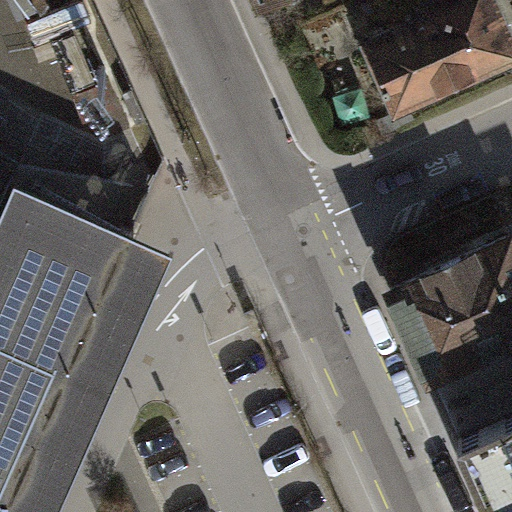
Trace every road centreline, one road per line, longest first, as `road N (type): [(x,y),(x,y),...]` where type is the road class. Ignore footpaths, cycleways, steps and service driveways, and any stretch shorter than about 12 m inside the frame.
road 1 (tertiary): [(422,511),(294,234)]
road 2 (tertiary): [(294,234),(185,0)]
road 3 (residential): [(294,234),(511,142)]
